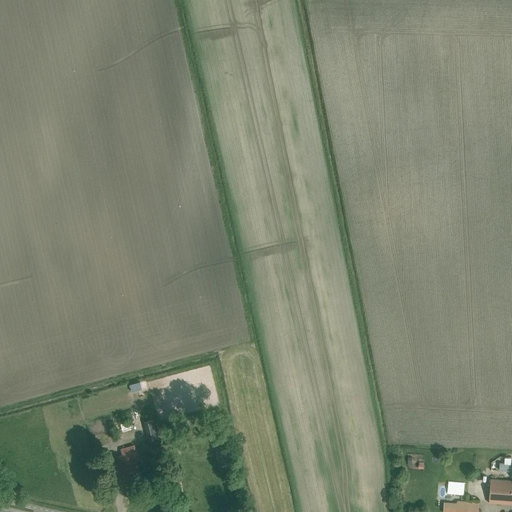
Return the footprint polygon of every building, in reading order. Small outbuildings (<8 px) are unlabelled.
[(154,432),(151,421),(143,423),(148,443),(158,441),(156,432),(154,432)] [(138,460),(134,446),(121,450),(122,455),(115,457),(123,483),(140,478),(135,461),(138,460)] [(470,496),(485,496),(485,478),(474,478),(474,489),(471,489),(470,496)] [(511,504),(511,479),(491,478),(489,503),(511,504)] [(444,501),(443,511),(481,511),(481,510),(478,510),(478,503),(444,501)]
